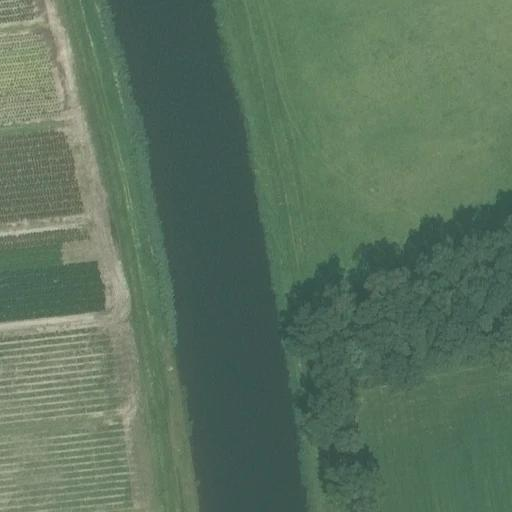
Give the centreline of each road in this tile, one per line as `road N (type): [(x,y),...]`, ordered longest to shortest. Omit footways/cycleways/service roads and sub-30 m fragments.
road 1 (track): [(173,511),(137,252),(75,0)]
road 2 (track): [(333,511),(284,191),(237,0)]
